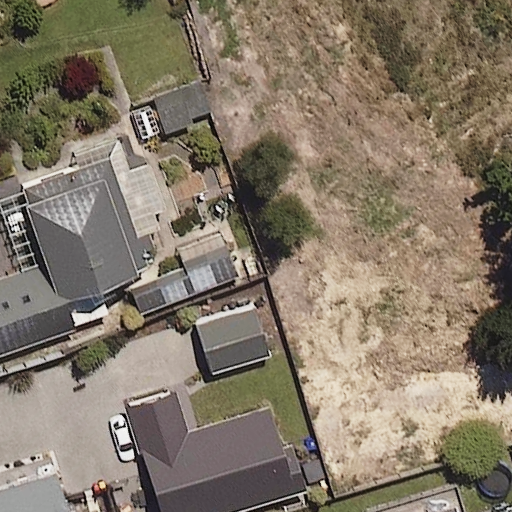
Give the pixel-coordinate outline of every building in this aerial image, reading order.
[(162,122),(209,104),(197,72),(150,90),(162,122)] [(152,169),(130,177),(121,153),(14,192),(41,267),(0,281),(0,352),(105,314),(96,289),(151,269),(146,253),(157,250),(152,235),(162,232),(156,215),(167,211),(152,169)] [(144,318),(242,279),(225,236),(178,255),(181,262),(130,283),(144,318)] [(209,365),(265,347),(249,298),(193,316),(209,365)] [(269,409),(188,434),(175,392),(127,407),(160,511),(220,511),(294,489),(269,409)] [(0,511),(64,511),(52,471),(0,486),(0,511)]
